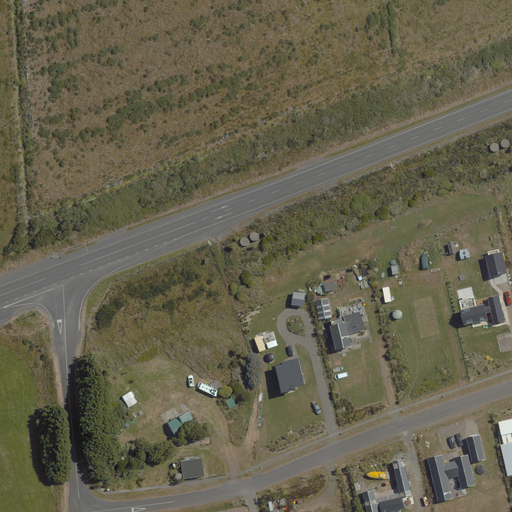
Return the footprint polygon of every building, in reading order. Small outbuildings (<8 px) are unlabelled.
[(511,144),(509,137),(488,146),(491,155),(511,146),(511,144)] [(257,228),(238,237),(244,249),(262,240),(257,228)] [(322,283),(319,284),(318,285),(317,286),(316,287),(316,288),(316,289),(316,290),(316,291),(316,292),(317,293),(318,294),(318,295),(319,295),(320,296),(321,296),(322,296),(323,296),(324,296),(325,295),(326,294),(327,294),(328,293),(328,292),(329,291),(329,290),(329,289),(328,288),(328,287),(327,286),(327,285),(326,284),(325,284),(324,283),(323,283),(322,283)] [(329,299),(318,301),(322,320),(347,314),(345,305),(340,306),(339,300),(329,302),(329,299)] [(236,394),(225,400),(230,410),(241,405),(236,394)] [(191,410),(166,420),(175,441),(199,431),(191,410)] [(511,415),(497,420),(504,444),(511,441),(511,415)] [(204,476),(201,456),(170,462),(174,481),(204,476)] [(391,511),(394,511),(390,496),(368,502),(371,511),(391,511)]
